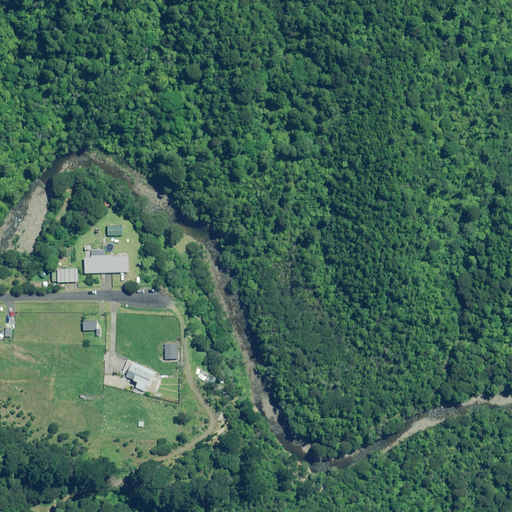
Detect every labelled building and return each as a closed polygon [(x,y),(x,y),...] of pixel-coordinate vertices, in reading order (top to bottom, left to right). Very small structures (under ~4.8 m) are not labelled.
[(123,235),(123,226),(108,226),(108,235),(123,235)] [(105,256),(104,240),(93,240),(93,244),(84,244),(85,273),(129,272),(128,255),(105,256)] [(97,330),(97,322),(88,321),(83,321),(83,330),(97,330)] [(12,329),(5,329),(4,337),(11,338),(12,329)] [(177,344),(165,344),(165,359),(177,359),(177,344)] [(155,370),(134,360),(125,380),(136,385),(135,386),(145,391),(155,370)]
